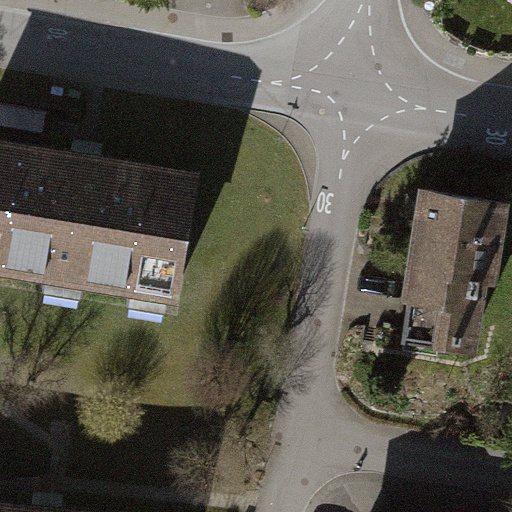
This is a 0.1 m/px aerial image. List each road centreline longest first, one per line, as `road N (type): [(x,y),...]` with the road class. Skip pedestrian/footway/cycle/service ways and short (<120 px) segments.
road 1 (residential): [(355,94),(0,38)]
road 2 (residential): [(355,94),(303,445)]
road 3 (residential): [(303,445),(511,477)]
road 4 (residential): [(511,120),(355,94)]
